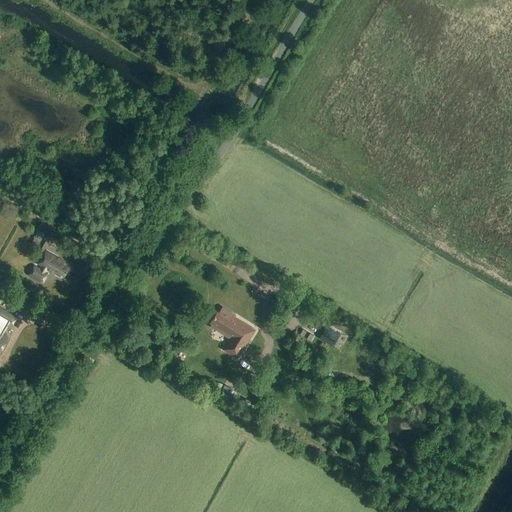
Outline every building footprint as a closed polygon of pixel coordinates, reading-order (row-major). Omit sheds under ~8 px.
[(51,238),(38,231),(33,238),(34,239),(30,245),(43,252),(51,238)] [(38,264),(43,266),(41,270),(35,266),(29,275),(42,282),(47,273),(45,272),(47,269),(60,276),(61,274),(64,276),(69,268),(63,264),(64,262),(46,251),(38,264)] [(0,272),(6,276),(10,270),(2,266),(0,269),(0,272)] [(0,290),(9,296),(14,289),(0,281),(0,290)] [(0,352),(9,338),(3,334),(10,323),(11,324),(16,316),(0,307),(0,352)] [(217,312),(210,323),(212,324),(210,326),(230,338),(223,349),(237,358),(249,339),(248,338),(253,330),(233,318),(235,315),(222,307),(219,313),(217,312)] [(327,326),(319,338),(333,347),(341,334),(327,326)] [(179,361),(181,354),(173,351),(171,359),(179,361)] [(307,364),(328,377),(330,373),(309,360),(307,364)] [(264,418),(268,411),(224,384),(220,391),(264,418)]
